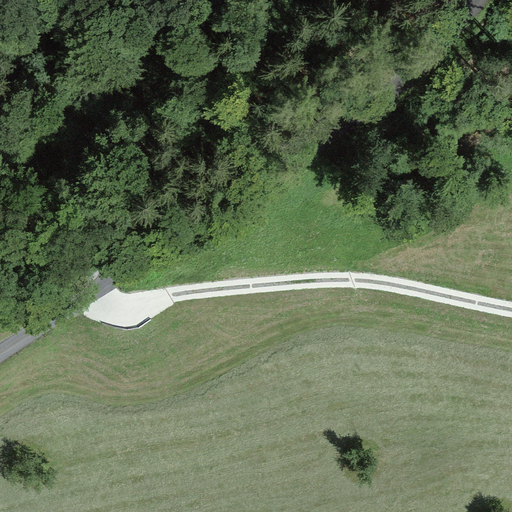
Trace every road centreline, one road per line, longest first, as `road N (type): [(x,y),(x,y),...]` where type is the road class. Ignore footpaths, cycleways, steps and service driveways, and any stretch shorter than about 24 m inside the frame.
road 1 (unclassified): [(478,0),(196,227),(0,351)]
road 2 (unknown): [(75,303),(388,297),(511,324)]
